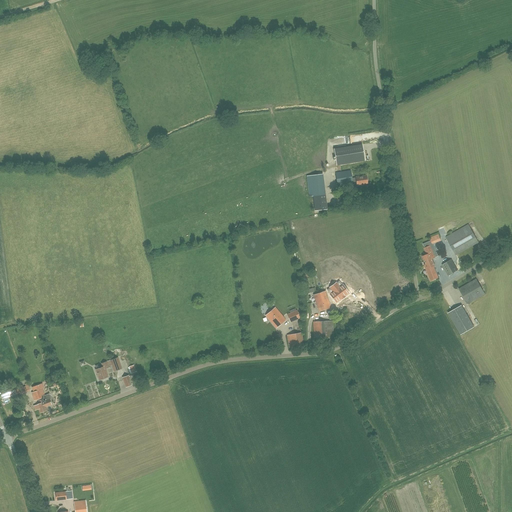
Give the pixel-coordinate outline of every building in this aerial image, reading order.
[(337,165),(365,161),(362,145),(334,149),(337,165)] [(351,171),(336,173),(338,185),(353,183),(353,182),(356,182),(357,186),(361,185),(361,184),(367,183),(366,176),(356,177),(356,178),(352,178),(351,171)] [(323,174),(307,176),(309,196),(313,196),(315,211),(327,209),(324,188),(323,174)] [(468,224),(446,237),(456,255),(479,242),(468,224)] [(427,255),(423,256),(426,264),(427,264),(429,269),(426,270),(428,273),(431,281),(438,278),(433,266),(434,265),(433,262),(432,259),(435,257),(438,256),(435,251),(435,249),(433,244),(432,244),(431,241),(427,243),(429,246),(424,248),(427,255)] [(449,276),(458,270),(452,259),(442,265),(449,276)] [(459,289),(468,304),(485,294),(476,279),(459,289)] [(341,299),(345,296),(349,293),(343,285),(339,287),(336,283),(330,288),(333,292),(330,294),(336,302),(341,299)] [(331,307),(325,291),(314,295),(319,311),(331,307)] [(462,305),(448,313),(461,335),(474,327),(462,305)] [(275,307),(266,315),(277,328),(286,320),(275,307)] [(290,322),(301,318),(297,310),(287,314),(290,322)] [(314,338),(334,337),(333,321),(313,322),(314,338)] [(287,336),(289,347),(304,345),(302,333),(287,336)] [(112,366),(114,371),(122,368),(118,357),(108,361),(110,366),(112,366)] [(103,367),(96,369),(100,380),(108,377),(105,368),(108,367),(106,361),(102,363),(103,367)] [(123,377),(126,387),(132,385),(132,384),(133,383),(130,376),(129,376),(129,375),(123,377)] [(43,383),(32,387),(34,392),(37,400),(43,398),(42,395),(40,390),(43,389),(44,388),(43,383)] [(47,410),(46,407),(44,401),(43,399),(39,400),(40,403),(37,404),(40,412),(47,410)] [(66,491),(56,493),(57,501),(67,499),(66,492),(66,491)] [(74,502),(75,511),(87,511),(86,500),(74,502)]
